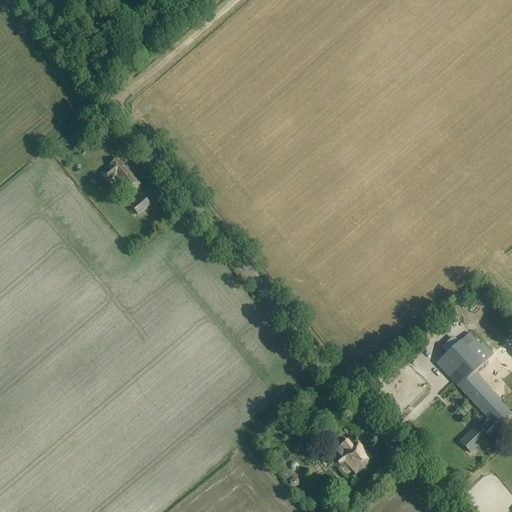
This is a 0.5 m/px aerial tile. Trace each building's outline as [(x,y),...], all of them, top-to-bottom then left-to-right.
[(124,168),(117,160),(116,159),(98,173),(106,184),(115,176),(129,192),(140,184),(126,167),(124,168)] [(129,206),(138,216),(150,205),(141,195),(129,206)] [(468,333),(459,342),(436,364),(488,419),(479,427),(477,426),(460,442),(470,454),(488,437),(485,433),(493,425),(497,429),(511,415),(473,374),(493,355),(482,344),(480,346),(468,333)] [(304,451),(312,446),(307,437),(298,443),(304,451)] [(355,475),(372,460),(359,444),(354,449),(347,441),(340,446),(341,447),(336,451),(342,459),(332,467),(336,471),(343,466),(341,464),(344,461),(355,475)] [(351,493),(358,501),(369,490),(362,482),(351,493)]
